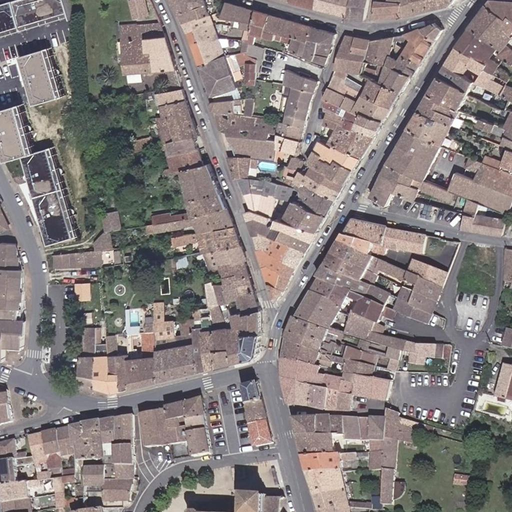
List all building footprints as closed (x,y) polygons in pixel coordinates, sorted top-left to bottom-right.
[(0,34),(63,16),(58,0),(14,0),(15,2),(2,6),(1,2),(0,2),(0,34)] [(153,6),(149,0),(140,0),(137,2),(146,19),(158,18),(153,6)] [(205,5),(203,0),(172,0),(179,15),(205,5)] [(290,0),(290,3),(316,10),(317,0),(290,0)] [(317,0),(316,10),(349,18),(352,0),(317,0)] [(352,0),(349,18),(349,21),(365,21),(369,0),(352,0)] [(405,2),(401,16),(417,13),(414,0),(409,2),(405,2)] [(414,0),(417,13),(429,11),(426,0),(405,0),(405,2),(409,2),(414,0)] [(426,0),(429,11),(441,9),(439,0),(426,0)] [(439,0),(441,9),(450,7),(455,0),(439,0)] [(511,1),(499,1),(491,0),(487,5),(506,20),(503,24),(511,32),(511,1)] [(374,19),(401,16),(405,2),(392,2),(379,1),(377,1),(374,19)] [(249,36),(256,11),(226,3),(221,19),(241,27),(240,33),(242,34),(249,36)] [(184,26),(210,15),(205,5),(179,15),(184,26)] [(506,20),(487,5),(470,28),(500,51),(504,53),(500,59),(511,68),(511,47),(510,46),(511,43),(511,32),(503,24),(506,20)] [(264,31),(268,15),(256,11),(249,36),(249,37),(254,39),(255,36),(275,42),(275,38),(277,34),(264,31)] [(213,24),(210,15),(184,26),(188,34),(213,24)] [(308,44),(313,28),(268,15),(264,31),(277,34),(282,36),(295,40),(308,44)] [(122,76),(177,70),(169,44),(160,23),(153,23),(119,26),(122,76)] [(192,45),(218,36),(214,25),(213,24),(188,34),(192,45)] [(421,29),(436,41),(443,31),(435,24),(421,29)] [(327,66),(335,35),(313,28),(308,44),(304,57),(327,66)] [(500,51),(470,28),(457,46),(495,74),(500,69),(501,67),(493,61),(500,51)] [(403,56),(420,66),(436,41),(421,29),(405,36),(413,41),(406,52),(397,47),(396,52),(403,56)] [(227,58),(218,37),(218,36),(192,45),(200,67),(225,58),(227,58)] [(343,48),(355,49),(357,39),(346,37),(343,48)] [(391,59),(392,59),(394,38),(372,42),(370,57),(391,59)] [(351,74),(366,77),(368,63),(370,57),(372,42),(371,42),(357,39),(355,49),(351,74)] [(291,53),(304,57),(308,44),(295,40),(291,53)] [(258,61),(262,62),(265,49),(249,45),(249,59),(258,61)] [(495,74),(457,46),(451,55),(468,65),(467,68),(480,76),(476,83),(511,103),(511,100),(511,97),(511,91),(499,82),(502,79),(495,74)] [(336,72),(351,74),(355,49),(343,48),(336,72)] [(59,71),(53,49),(22,57),(27,76),(25,78),(25,80),(25,81),(26,82),(28,82),(35,105),(66,97),(60,76),(61,75),(62,73),(61,72),(59,71)] [(468,65),(451,55),(445,65),(465,77),(476,83),(480,76),(467,68),(468,65)] [(390,67),(412,78),(413,78),(420,66),(403,56),(399,63),(392,59),(391,59),(390,67)] [(368,63),(390,67),(391,59),(370,57),(368,63)] [(257,87),(257,79),(258,61),(249,59),(243,58),(227,58),(225,58),(200,67),(212,97),(237,86),(230,65),(246,67),(245,86),(257,87)] [(465,77),(445,65),(437,78),(440,80),(459,90),(465,77)] [(385,86),(402,93),(412,78),(390,67),(385,86)] [(511,77),(500,69),(495,74),(502,79),(511,85),(511,77)] [(285,86),(315,95),(319,84),(309,80),(310,77),(289,70),(285,86)] [(334,77),(349,83),(350,81),(351,74),(336,72),(336,71),(334,77)] [(363,95),(393,108),(402,93),(385,86),(370,79),(368,82),(370,84),(367,88),(363,95)] [(459,90),(440,80),(430,95),(463,110),(468,100),(479,106),(482,102),(470,96),(459,90)] [(348,88),(363,95),(367,88),(350,81),(349,83),(348,88)] [(511,103),(476,83),(470,96),(482,102),(508,115),(511,103)] [(283,97),(311,105),(315,95),(285,86),(283,97)] [(160,106),(186,101),(183,89),(156,94),(158,107),(160,106)] [(325,101),(385,121),(393,108),(363,95),(358,103),(328,90),(324,100),(325,101)] [(463,110),(430,95),(429,94),(419,112),(420,112),(454,127),(463,110)] [(144,97),(145,103),(153,102),(152,95),(144,97)] [(287,117),(307,123),(311,105),(283,97),(282,104),(289,106),(287,117)] [(163,119),(190,113),(186,101),(160,106),(163,119)] [(359,121),(381,128),(385,121),(325,101),(325,111),(358,122),(359,121)] [(242,103),(214,102),(212,102),(213,111),(235,115),(236,109),(241,109),(242,103)] [(28,128),(22,106),(0,112),(0,140),(1,140),(8,163),(24,158),(29,175),(28,177),(28,180),(29,181),(31,182),(42,217),(40,220),(40,221),(41,222),(42,223),(44,223),(51,246),(78,238),(72,217),(73,216),(74,215),(74,214),(73,213),(72,212),(70,212),(60,177),(61,175),(61,173),(60,172),(58,171),(52,150),(36,154),(30,133),(32,131),(32,130),(32,129),(30,128),(28,128)] [(255,118),(255,108),(246,108),(245,116),(255,118)] [(345,128),(375,137),(381,128),(359,121),(358,122),(325,111),(325,113),(328,116),(326,121),(340,126),(339,131),(343,133),(345,128)] [(454,127),(420,112),(409,130),(444,147),(454,127)] [(162,145),(194,137),(198,136),(190,113),(163,119),(155,120),(162,145)] [(213,114),(220,131),(226,128),(240,130),(243,118),(213,114)] [(279,124),(305,130),(307,123),(287,117),(280,115),(279,124)] [(511,115),(508,115),(507,118),(502,128),(508,131),(511,132),(511,115)] [(259,133),(260,121),(243,118),(240,130),(226,128),(237,157),(248,157),(276,162),(277,146),(265,144),(267,134),(259,133)] [(278,136),(279,124),(260,121),(259,133),(267,134),(278,136)] [(337,132),(339,131),(340,126),(326,121),(324,127),(337,132)] [(292,142),(301,144),(305,130),(279,124),(278,136),(278,138),(292,142)] [(337,148),(361,160),(375,137),(345,128),(343,133),(339,131),(337,132),(331,145),(337,148)] [(444,147),(409,130),(388,165),(425,181),(444,147)] [(511,148),(511,132),(508,131),(502,144),(511,148)] [(511,151),(472,134),(470,139),(508,154),(504,166),(511,170),(511,151)] [(188,201),(221,193),(217,182),(218,181),(215,173),(213,174),(209,163),(204,164),(194,137),(162,145),(153,148),(156,159),(166,156),(168,166),(161,169),(163,177),(180,172),(188,201)] [(131,153),(153,148),(150,138),(129,144),(131,153)] [(276,162),(283,164),(285,155),(297,158),(301,144),(292,142),(278,138),(277,146),(276,162)] [(340,163),(355,170),(361,160),(337,148),(335,151),(321,145),(318,153),(327,158),(326,161),(338,167),(340,163)] [(315,166),(347,184),(355,170),(340,163),(338,167),(326,161),(327,158),(318,153),(313,165),(315,166)] [(236,180),(240,178),(242,177),(298,187),(300,183),(291,181),(290,183),(253,176),(254,163),(276,167),(276,162),(248,157),(237,157),(228,157),(236,180)] [(488,165),(469,157),(465,168),(477,174),(474,181),(457,174),(448,190),(456,193),(490,208),(509,215),(511,205),(511,196),(480,184),(488,165)] [(295,169),(305,173),(307,174),(308,171),(307,170),(309,163),(305,161),(298,158),(295,169)] [(425,181),(388,165),(384,174),(394,178),(421,189),(425,181)] [(511,175),(488,165),(480,184),(511,196),(511,175)] [(312,174),(342,192),(347,184),(315,166),(312,174)] [(308,183),(337,199),(342,192),(312,174),(311,176),(307,174),(305,173),(301,183),(306,186),(308,183)] [(394,178),(384,174),(372,197),(389,206),(391,203),(395,194),(404,197),(415,200),(421,189),(394,178)] [(299,202),(327,216),(337,199),(308,183),(306,186),(301,183),(300,183),(298,187),(242,177),(240,178),(245,191),(299,202)] [(448,190),(425,181),(421,189),(444,198),(453,201),(456,193),(448,190)] [(261,217),(318,233),(327,216),(299,202),(245,191),(252,211),(247,213),(249,220),(261,217)] [(193,218),(228,208),(221,193),(188,201),(193,218)] [(490,208),(456,193),(453,201),(479,212),(474,231),(486,233),(490,208)] [(395,194),(391,203),(400,206),(404,197),(395,194)] [(197,234),(236,228),(228,208),(193,218),(197,234)] [(490,208),(486,233),(501,236),(509,215),(490,208)] [(182,220),(187,219),(186,214),(171,216),(170,211),(152,215),(153,225),(182,220)] [(110,233),(124,231),(121,212),(107,215),(110,233)] [(260,226),(313,243),(318,233),(261,217),(249,220),(252,228),(260,226)] [(183,231),(182,220),(153,225),(141,228),(142,238),(183,231)] [(353,223),(344,239),(384,247),(385,240),(388,230),(353,223)] [(264,234),(308,251),(313,243),(260,226),(252,228),(256,239),(264,234)] [(209,251),(242,246),(236,228),(197,234),(199,243),(200,249),(197,250),(197,253),(209,251)] [(422,255),(426,237),(388,230),(385,240),(384,247),(381,261),(392,265),(394,258),(392,258),(393,252),(395,252),(396,250),(422,255)] [(101,252),(127,248),(124,231),(110,233),(97,235),(99,252),(101,252)] [(199,243),(197,234),(169,239),(169,248),(199,243)] [(264,266),(293,278),(308,251),(264,234),(256,239),(264,266)] [(344,239),(341,245),(373,258),(381,261),(384,247),(344,239)] [(20,261),(20,259),(11,260),(11,245),(2,245),(1,257),(4,257),(4,269),(0,269),(0,277),(0,282),(4,283),(3,295),(2,306),(0,306),(0,359),(2,327),(15,328),(15,325),(23,325),(24,308),(21,308),(22,283),(17,283),(17,277),(22,277),(24,277),(22,269),(20,269),(20,261)] [(11,260),(20,259),(19,256),(17,256),(16,250),(14,245),(11,245),(11,260)] [(341,245),(334,257),(367,272),(369,268),(373,258),(341,245)] [(224,277),(249,277),(244,261),(247,260),(242,246),(209,251),(210,255),(217,255),(224,277)] [(511,283),(511,252),(505,251),(503,282),(511,283)] [(99,252),(57,256),(57,268),(102,265),(101,252),(99,252)] [(399,301),(432,315),(436,303),(400,287),(367,272),(334,257),(327,268),(372,288),(374,285),(386,291),(385,294),(390,297),(399,301)] [(400,287),(436,303),(443,286),(423,278),(411,273),(392,265),(381,261),(373,258),(369,268),(403,281),(400,287)] [(423,278),(443,286),(448,274),(416,261),(415,264),(412,264),(410,268),(413,269),(411,273),(423,278)] [(269,283),(286,291),(293,278),(264,266),(269,283)] [(321,279),(385,308),(390,297),(385,294),(372,288),(327,268),(321,279)] [(218,369),(233,365),(230,329),(228,324),(223,304),(217,284),(216,277),(211,277),(213,283),(208,284),(212,307),(212,314),(214,330),(217,365),(218,369)] [(228,292),(254,292),(249,277),(224,277),(225,283),(228,292)] [(313,293),(376,322),(378,323),(383,313),(393,318),(396,312),(385,308),(321,279),(313,293)] [(90,283),(77,283),(78,300),(84,300),(91,299),(90,283)] [(217,284),(223,304),(230,302),(228,292),(225,283),(217,284)] [(280,301),(286,291),(269,283),(274,298),(280,301)] [(245,316),(261,311),(254,292),(228,292),(230,302),(235,317),(244,314),(245,316)] [(380,345),(383,335),(372,332),(376,322),(313,293),(297,320),(330,330),(341,333),(343,328),(333,323),(337,316),(350,322),(345,334),(351,336),(380,345)] [(432,315),(399,301),(395,310),(428,324),(432,315)] [(131,390),(160,383),(155,305),(148,305),(149,328),(144,337),(145,355),(137,355),(135,323),(128,324),(129,355),(131,390)] [(160,383),(200,373),(195,320),(182,321),(183,337),(177,337),(176,322),(168,321),(166,305),(155,305),(160,383)] [(203,315),(212,314),(212,307),(202,308),(203,315)] [(200,373),(208,371),(207,367),(204,331),(203,315),(202,308),(194,308),(195,320),(200,373)] [(240,337),(262,334),(261,312),(261,311),(245,316),(244,314),(235,317),(236,322),(238,327),(240,337)] [(204,331),(214,330),(212,314),(203,315),(204,331)] [(330,330),(297,320),(295,319),(290,332),(314,340),(317,337),(326,340),(330,330)] [(258,356),(262,334),(240,337),(238,327),(236,322),(228,324),(230,329),(233,365),(255,360),(258,356)] [(23,347),(24,329),(22,328),(22,331),(15,331),(15,328),(2,327),(0,359),(4,361),(5,344),(6,340),(11,340),(11,344),(13,344),(13,347),(23,347)] [(502,348),(511,349),(511,330),(507,329),(502,348)] [(85,356),(80,356),(81,384),(97,389),(97,330),(87,330),(85,330),(85,356)] [(113,374),(111,356),(105,356),(105,346),(106,345),(106,337),(102,337),(102,330),(97,330),(97,389),(114,394),(121,392),(120,374),(113,374)] [(207,367),(217,365),(214,330),(204,331),(207,367)] [(332,353),(335,343),(326,340),(317,337),(314,340),(290,332),(287,340),(332,353)] [(394,349),(396,338),(383,335),(380,345),(394,349)] [(376,356),(380,345),(351,336),(348,347),(376,356)] [(121,392),(131,390),(129,355),(122,355),(119,338),(109,339),(111,356),(113,374),(120,374),(121,392)] [(405,352),(406,341),(396,338),(394,349),(400,351),(405,352)] [(332,364),(335,354),(332,353),(287,340),(284,360),(318,367),(320,360),(332,364)] [(416,354),(417,343),(414,343),(406,341),(405,352),(408,353),(416,354)] [(442,359),(443,345),(434,344),(417,343),(416,354),(416,356),(425,358),(442,359)] [(375,366),(379,367),(381,362),(377,361),(378,356),(376,356),(348,347),(344,357),(375,366)] [(407,366),(423,368),(425,358),(416,356),(416,354),(408,353),(407,366)] [(375,366),(344,357),(335,354),(332,364),(338,365),(336,371),(354,375),(372,378),(375,366)] [(353,397),(388,402),(391,382),(389,382),(385,381),(372,378),(354,375),(353,380),(320,373),(321,368),(318,367),(284,360),(283,381),(289,403),(295,404),(298,383),(313,385),(330,388),(340,390),(353,392),(353,397)] [(383,368),(393,371),(396,362),(391,360),(390,363),(388,362),(386,367),(383,366),(383,368)] [(499,396),(511,398),(511,365),(506,365),(499,396)] [(298,383),(295,404),(310,406),(313,385),(298,383)] [(247,406),(263,403),(258,385),(244,388),(247,406)] [(313,385),(310,406),(326,410),(330,388),(313,385)] [(330,388),(326,410),(337,411),(340,390),(330,388)] [(340,390),(337,411),(350,412),(353,397),(353,392),(340,390)] [(0,404),(11,403),(10,392),(0,392),(0,404)] [(202,399),(168,408),(172,428),(172,429),(181,427),(180,418),(188,417),(188,418),(205,415),(202,399)] [(0,423),(13,421),(11,403),(0,404),(0,423)] [(251,426),(268,423),(263,403),(247,406),(251,426)] [(168,408),(156,410),(162,433),(168,432),(167,429),(172,428),(168,408)] [(398,425),(399,419),(387,409),(386,420),(386,423),(398,425)] [(142,414),(148,448),(164,446),(162,433),(156,410),(142,414)] [(134,415),(117,417),(118,445),(135,445),(134,415)] [(207,431),(205,415),(188,418),(191,433),(207,431)] [(118,445),(117,417),(102,418),(103,454),(118,453),(118,445)] [(172,429),(175,444),(191,441),(189,434),(191,433),(188,418),(188,417),(180,418),(181,427),(172,429)] [(321,417),(293,418),(297,436),(331,437),(331,418),(321,417)] [(103,454),(102,418),(84,419),(87,463),(103,461),(103,454)] [(338,418),(331,418),(331,437),(335,437),(345,437),(346,419),(343,418),(342,424),(338,424),(338,418)] [(87,463),(84,419),(79,420),(70,423),(73,450),(78,450),(80,470),(86,463),(87,463)] [(346,419),(345,437),(345,441),(358,441),(358,420),(346,419)] [(424,425),(412,422),(399,419),(398,425),(415,430),(423,432),(424,425)] [(358,420),(358,441),(370,441),(371,420),(358,420)] [(385,441),(386,423),(386,420),(371,420),(370,441),(371,442),(385,441)] [(73,450),(70,423),(57,427),(64,456),(64,458),(73,457),(73,450)] [(273,444),(268,423),(251,426),(255,448),(273,444)] [(415,430),(398,425),(386,423),(385,441),(385,454),(383,470),(382,480),(379,480),(377,498),(375,497),(374,503),(373,509),(395,511),(405,511),(406,510),(401,508),(401,507),(393,504),(398,440),(412,442),(415,430)] [(64,456),(57,427),(43,431),(50,459),(53,472),(55,479),(57,479),(64,478),(64,472),(64,458),(64,456)] [(162,433),(164,446),(175,444),(172,429),(172,428),(167,429),(168,432),(162,433)] [(50,459),(43,431),(29,436),(33,451),(34,458),(36,467),(41,467),(40,461),(50,459)] [(191,441),(194,457),(211,454),(207,431),(191,433),(189,434),(191,441)] [(331,437),(297,436),(303,456),(334,455),(334,450),(339,449),(339,442),(334,442),(335,437),(331,437)] [(19,453),(16,440),(0,444),(0,461),(21,459),(34,458),(33,451),(26,452),(27,455),(20,455),(19,453)] [(371,442),(371,455),(385,454),(385,441),(371,442)] [(135,445),(118,445),(118,453),(103,454),(103,461),(103,464),(135,462),(135,445)] [(385,454),(371,455),(370,471),(383,470),(385,454)] [(334,455),(303,456),(306,472),(343,472),(342,461),(356,461),(357,458),(359,458),(359,455),(334,455)] [(21,459),(0,461),(0,475),(1,486),(38,482),(37,474),(16,477),(15,464),(21,463),(21,459)] [(135,479),(135,462),(103,464),(104,465),(114,464),(114,473),(104,474),(104,480),(135,479)] [(114,464),(104,465),(104,474),(114,473),(114,464)] [(104,474),(104,465),(94,466),(94,470),(85,471),(85,475),(104,474)] [(55,479),(53,472),(37,474),(38,482),(55,479)] [(343,472),(306,472),(320,511),(351,505),(373,509),(374,503),(349,498),(344,472),(343,472)] [(87,499),(87,507),(87,511),(106,509),(105,502),(104,480),(104,474),(85,475),(87,499)] [(75,477),(64,478),(64,485),(76,484),(75,477)] [(132,501),(135,479),(104,480),(105,502),(132,501)] [(376,491),(375,497),(377,498),(379,480),(377,480),(376,486),(371,486),(371,490),(376,491)] [(38,482),(1,486),(3,503),(31,499),(30,490),(39,489),(38,482)] [(281,511),(281,503),(283,501),(282,499),(280,501),(268,500),(268,495),(265,495),(265,496),(247,494),(247,493),(245,493),(243,511),(229,511),(230,508),(226,508),(226,503),(216,502),(216,503),(206,503),(204,501),(203,502),(204,505),(203,511),(281,511)] [(65,511),(64,503),(64,495),(57,496),(56,511),(60,511),(64,511),(65,511)] [(32,511),(31,499),(3,503),(4,511),(32,511)] [(87,499),(76,501),(76,509),(87,507),(87,499)] [(76,509),(76,501),(64,503),(65,511),(69,511),(76,509)]
